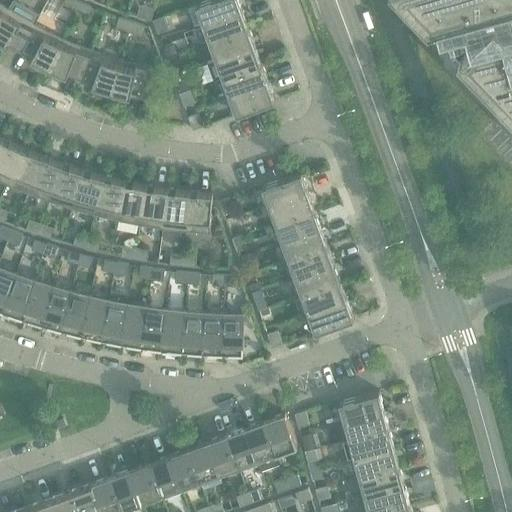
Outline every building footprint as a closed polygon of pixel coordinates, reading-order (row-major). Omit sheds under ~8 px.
[(13,0),(9,7),(0,20),(0,40),(8,46),(20,52),(36,22),(40,14),(15,0),(13,0)] [(0,0),(0,20),(9,7),(0,0)] [(77,0),(64,0),(62,6),(74,12),(79,1),(77,0)] [(206,0),(197,4),(188,7),(195,26),(204,23),(204,22),(242,8),(239,0),(206,0)] [(511,0),(404,0),(511,112),(511,0)] [(87,18),(92,7),(79,1),(74,12),(87,18)] [(152,20),(154,9),(140,5),(137,16),(152,20)] [(204,22),(204,23),(210,40),(249,26),(242,8),(204,22)] [(164,16),(153,19),(158,33),(168,29),(164,16)] [(119,17),(116,28),(129,32),(132,21),(119,17)] [(143,36),(146,25),(132,21),(129,32),(143,36)] [(20,52),(31,58),(49,67),(63,36),(36,22),(20,52)] [(249,26),(210,40),(217,58),(255,44),(249,26)] [(80,80),(92,48),(63,36),(49,67),(68,75),(80,80)] [(224,77),(262,63),(255,44),(217,58),(217,59),(208,62),(214,80),(224,77)] [(167,55),(177,52),(174,45),(164,48),(167,55)] [(80,80),(93,84),(112,91),(121,59),(92,48),(80,80)] [(167,56),(170,63),(180,60),(177,53),(167,56)] [(145,99),(152,66),(121,59),(112,91),(131,96),(145,99)] [(224,77),(230,95),(268,81),(262,63),(224,77)] [(182,83),(185,91),(197,86),(194,78),(182,83)] [(237,114),(275,100),(268,81),(230,95),(237,114)] [(185,106),(195,102),(191,91),(181,95),(185,106)] [(204,126),(199,112),(188,116),(193,130),(204,126)] [(3,137),(0,143),(0,180),(7,183),(23,146),(3,137)] [(23,146),(7,183),(28,192),(43,154),(23,146)] [(43,154),(28,192),(50,200),(63,162),(43,154)] [(63,162),(50,200),(72,208),(84,168),(63,162)] [(95,214),(105,174),(84,168),(72,208),(95,214)] [(301,171),(263,185),(270,204),(308,190),(301,171)] [(126,179),(105,174),(95,214),(118,220),(126,179)] [(126,179),(118,220),(140,224),(148,184),(126,179)] [(148,184),(140,224),(163,228),(169,187),(148,184)] [(169,187),(163,228),(186,231),(190,189),(169,187)] [(211,233),(213,192),(190,189),(186,231),(211,233)] [(277,222),(315,208),(308,190),(270,204),(277,222)] [(219,201),(224,214),(235,210),(230,197),(219,201)] [(0,218),(5,221),(9,211),(0,206),(0,218)] [(283,240),(321,226),(315,208),(277,222),(283,240)] [(30,219),(27,229),(39,233),(42,223),(30,219)] [(51,238),(55,227),(42,223),(39,233),(51,238)] [(229,227),(232,238),(243,234),(239,223),(229,227)] [(1,226),(0,228),(0,237),(8,240),(12,230),(1,226)] [(290,258),(328,244),(321,226),(283,240),(290,258)] [(19,245),(23,235),(12,230),(8,240),(19,245)] [(76,234),(73,244),(86,248),(89,237),(76,234)] [(242,234),(232,238),(237,251),(248,248),(243,234),(242,234)] [(99,251),(102,241),(89,237),(86,248),(99,251)] [(36,239),(32,250),(43,253),(46,242),(36,239)] [(55,257),(59,246),(46,242),(43,253),(55,257)] [(296,276),(335,262),(328,244),(290,258),(296,276)] [(124,245),(122,256),(134,259),(136,248),(124,245)] [(134,259),(147,261),(149,250),(136,248),(134,259)] [(70,250),(67,261),(78,264),(81,253),(70,250)] [(91,267),(94,256),(81,253),(78,264),(91,267)] [(171,253),(170,265),(183,266),(184,255),(171,253)] [(183,266),(196,267),(197,256),(184,255),(183,266)] [(105,259),(103,269),(114,272),(116,261),(105,259)] [(126,274),(128,264),(116,261),(114,272),(126,274)] [(303,294),(341,280),(335,262),(296,276),(303,294)] [(0,308),(3,310),(17,272),(0,266),(0,308)] [(141,266),(139,277),(151,279),(152,268),(141,266)] [(163,281),(165,269),(152,268),(151,279),(163,281)] [(177,271),(176,282),(188,283),(189,272),(177,271)] [(17,272),(3,310),(22,317),(35,278),(17,272)] [(200,284),(201,273),(189,272),(188,283),(200,284)] [(213,274),(212,285),(224,285),(225,274),(213,274)] [(237,286),(238,275),(225,274),(224,285),(237,286)] [(35,278),(22,317),(42,323),(53,284),(35,278)] [(309,312),(348,298),(341,280),(303,294),(309,312)] [(259,281),(250,284),(252,291),(262,288),(259,281)] [(53,284),(42,323),(61,328),(71,289),(53,284)] [(81,333),(90,294),(71,289),(61,328),(81,333)] [(111,289),(110,298),(109,298),(101,338),(121,342),(128,302),(130,292),(111,289)] [(252,293),(254,298),(263,295),(261,290),(252,293)] [(109,298),(90,294),(81,333),(101,338),(109,298)] [(316,331),(355,317),(348,298),(309,312),(316,331)] [(128,302),(121,342),(141,345),(147,305),(128,302)] [(147,305),(141,345),(161,348),(166,308),(147,305)] [(166,308),(161,348),(182,350),(185,310),(166,308)] [(182,350),(202,351),(205,312),(185,310),(182,350)] [(205,312),(202,351),(222,352),(224,312),(205,312)] [(244,353),(244,313),(224,312),(222,352),(244,353)] [(278,313),(266,318),(269,327),(281,323),(278,313)] [(278,330),(267,333),(272,347),(283,343),(278,330)] [(379,390),(340,401),(345,420),(385,409),(379,390)] [(350,439),(390,428),(385,409),(345,420),(350,439)] [(295,413),(299,427),(310,424),(306,410),(295,413)] [(298,446),(285,413),(265,420),(278,454),(298,446)] [(278,454),(265,420),(246,427),(258,461),(259,460),(262,470),(281,463),(278,454)] [(227,434),(239,468),(258,461),(246,427),(227,434)] [(395,446),(390,428),(350,439),(343,440),(348,459),(355,457),(395,446)] [(239,468),(227,434),(208,441),(220,475),(239,468)] [(312,435),(303,438),(306,449),(316,447),(312,435)] [(204,489),(223,482),(220,475),(208,441),(189,448),(201,482),(204,489)] [(360,476),(400,465),(395,446),(355,457),(360,476)] [(201,482),(189,448),(169,455),(182,489),(201,482)] [(319,460),(315,448),(306,451),(309,462),(319,460)] [(150,462),(162,496),(182,489),(169,455),(150,462)] [(162,496),(150,462),(131,469),(143,503),(162,496)] [(365,494),(405,483),(400,465),(360,476),(365,494)] [(313,479),(323,477),(320,467),(310,469),(313,479)] [(112,476),(124,509),(143,503),(131,469),(112,476)] [(302,484),(298,473),(286,477),(290,488),(302,484)] [(112,476),(92,483),(103,511),(117,511),(124,509),(112,476)] [(275,481),(278,492),(290,488),(286,477),(275,481)] [(73,490),(80,511),(103,511),(92,483),(73,490)] [(365,494),(356,497),(360,511),(372,511),(410,502),(405,483),(365,494)] [(332,497),(329,485),(316,488),(319,500),(332,497)] [(263,498),(259,487),(248,491),(252,502),(263,498)] [(308,487),(296,492),(300,502),(312,498),(308,487)] [(80,511),(73,490),(54,497),(59,511),(80,511)] [(236,495),(240,506),(252,502),(248,491),(236,495)] [(59,511),(54,497),(35,504),(37,511),(59,511)] [(223,511),(225,511),(221,501),(209,505),(211,511),(223,511)] [(273,511),(270,501),(257,506),(259,511),(273,511)] [(412,511),(410,502),(372,511),(412,511)]
